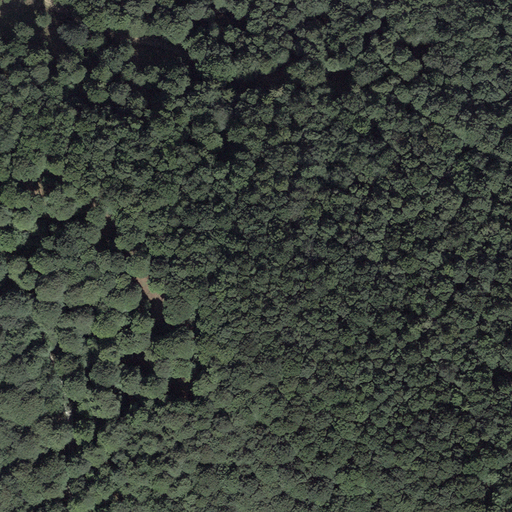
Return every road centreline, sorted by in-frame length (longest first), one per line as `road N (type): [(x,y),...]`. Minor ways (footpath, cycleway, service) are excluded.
road 1 (track): [(511,174),(385,96),(233,79),(50,0)]
road 2 (track): [(0,250),(62,396),(77,511)]
